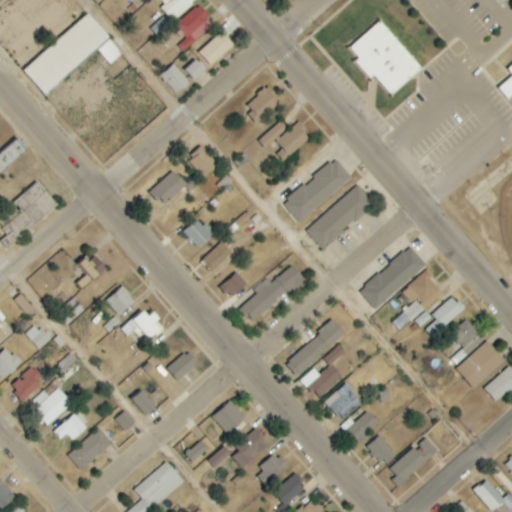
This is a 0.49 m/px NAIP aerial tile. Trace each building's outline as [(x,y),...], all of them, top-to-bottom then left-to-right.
[(156,0),(171,21),(193,6),(188,0),(156,0)] [(185,38),(178,46),(185,53),(213,22),(196,6),(174,29),(185,38)] [(20,71),(43,97),(97,50),(107,63),(119,53),(86,14),(20,71)] [(390,97),(421,69),(379,22),(350,48),(360,59),(357,61),(390,97)] [(209,66),(234,46),(223,32),(198,52),(209,66)] [(205,70),(196,60),(184,70),(193,80),(205,70)] [(189,83),(173,65),(160,75),(176,94),(189,83)] [(511,65),(507,69),(511,74),(511,76),(497,89),(506,100),(511,95),(511,65)] [(244,107),(256,122),(280,103),(267,88),(244,107)] [(258,141),(266,148),(275,140),(290,156),(311,137),(297,123),(290,130),(280,120),(258,141)] [(0,170),(26,150),(16,137),(0,149),(0,170)] [(203,178),(217,166),(201,147),(187,160),(203,178)] [(351,177),(335,158),(282,203),(298,222),(351,177)] [(150,192),(163,205),(185,184),(172,170),(150,192)] [(0,214),(0,218),(12,232),(1,241),(7,248),(57,204),(37,182),(0,214)] [(322,249),(374,204),(357,185),(305,230),(322,249)] [(182,232),(197,248),(212,234),(197,218),(182,232)] [(212,272),(232,253),(221,242),(201,260),(212,272)] [(373,308),(425,267),(410,248),(358,289),(373,308)] [(99,273),(83,259),(79,264),(95,278),(99,273)] [(256,293),(240,309),(254,323),(302,277),(290,265),(271,284),(265,278),(253,290),(256,293)] [(399,331),(444,294),(426,271),(401,291),(411,303),(416,299),(417,300),(391,321),(399,331)] [(247,284),(237,272),(220,286),(230,298),(247,284)] [(135,301),(121,286),(104,302),(118,316),(135,301)] [(54,312),(64,326),(84,310),(74,297),(54,312)] [(436,320),(424,329),(431,338),(465,312),(453,297),(431,315),(436,320)] [(127,336),(133,330),(146,343),(159,330),(153,324),(157,320),(145,307),(121,329),(127,336)] [(431,318),(426,311),(414,321),(419,327),(431,318)] [(285,365),(297,377),(344,332),(332,319),(285,365)] [(467,355),(484,340),(465,320),(444,338),(453,349),(458,345),(467,355)] [(24,335),(38,350),(50,340),(36,324),(24,335)] [(455,369),(473,389),(505,360),(486,340),(455,369)] [(323,359),(329,365),(319,375),(313,368),(300,380),(317,399),(342,377),(331,365),(345,352),(338,345),(323,359)] [(0,381),(23,363),(14,353),(10,356),(5,349),(0,353),(0,381)] [(186,351),(167,368),(178,381),(197,363),(186,351)] [(511,387),(511,369),(508,366),(484,390),(497,403),(511,387)] [(39,375),(33,367),(9,385),(21,401),(41,386),(35,379),(39,375)] [(362,403),(344,384),(324,403),(342,422),(362,403)] [(72,405),(58,388),(33,409),(46,425),(72,405)] [(156,406),(141,390),(130,401),(144,417),(156,406)] [(245,418),(229,401),(212,417),(227,434),(245,418)] [(71,441),(89,424),(77,411),(52,433),(59,440),(65,434),(71,441)] [(114,420),(124,431),(134,422),(124,411),(114,420)] [(346,431),(357,443),(378,423),(367,412),(346,431)] [(81,471),(111,443),(98,428),(67,456),(81,471)] [(242,468),(267,443),(255,430),(229,455),(242,468)] [(384,466),(396,455),(378,436),(366,447),(384,466)] [(437,450),(425,438),(418,445),(430,457),(437,450)] [(185,452),(190,461),(207,451),(202,442),(185,452)] [(207,461),(214,468),(231,454),(224,447),(207,461)] [(391,480),(399,488),(425,459),(412,447),(390,470),(396,475),(391,480)] [(141,500),(126,511),(148,511),(184,483),(167,462),(133,489),(141,500)] [(304,489),(298,483),(302,480),(297,474),(274,494),(285,506),(304,489)] [(0,510),(15,497),(0,480),(0,510)] [(473,492),(491,511),(492,511),(495,509),(498,511),(508,511),(511,509),(511,499),(508,494),(503,499),(485,480),(473,492)] [(323,511),(316,501),(300,511),(323,511)]
